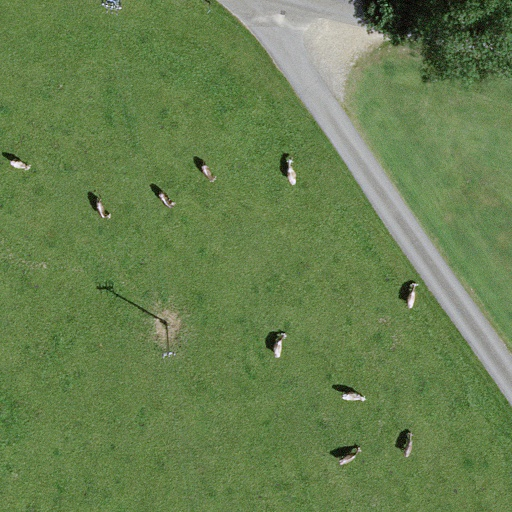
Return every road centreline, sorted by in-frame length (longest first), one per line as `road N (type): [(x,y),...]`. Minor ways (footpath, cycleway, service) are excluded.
road 1 (track): [(278,0),(270,28),(511,383)]
road 2 (unclassified): [(511,49),(304,0)]
